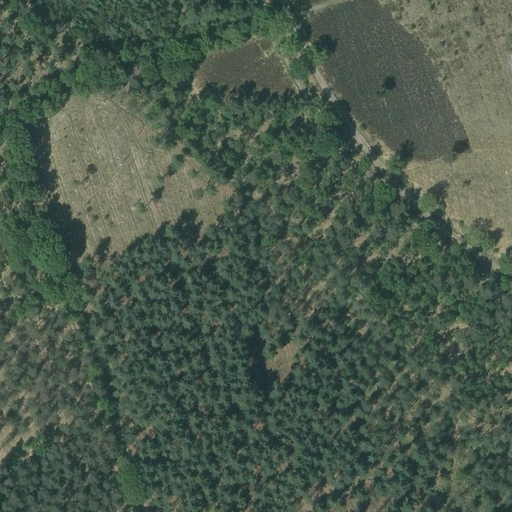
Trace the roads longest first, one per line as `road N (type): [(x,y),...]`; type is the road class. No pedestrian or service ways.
road 1 (track): [(288,18),(340,112),(425,221),(511,276)]
road 2 (track): [(126,424),(20,102)]
road 3 (track): [(20,102),(265,12)]
road 4 (track): [(0,466),(126,424)]
